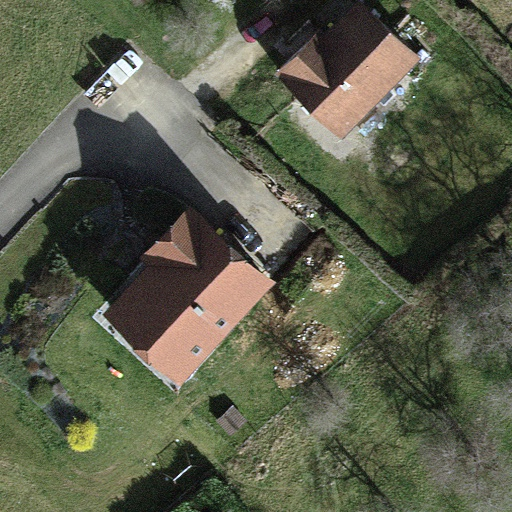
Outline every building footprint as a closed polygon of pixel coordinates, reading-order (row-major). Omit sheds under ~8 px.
[(317,46),(311,39),(282,69),(343,129),(417,54),(362,0),(328,35),(317,46)] [(315,35),(311,39),(317,46),(328,35),(321,28),(315,35)] [(126,301),(192,362),(245,304),(268,279),(193,209),(167,237),(177,246),(163,261),(126,301)] [(177,246),(167,237),(160,246),(154,252),(163,261),(177,246)] [(108,321),(181,389),(252,312),(245,304),(192,362),(126,301),(108,321)]
